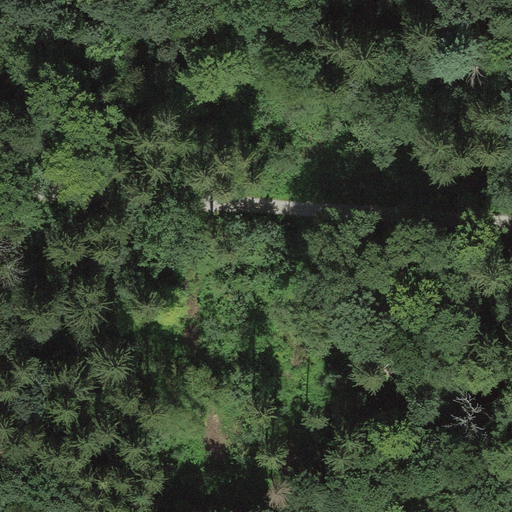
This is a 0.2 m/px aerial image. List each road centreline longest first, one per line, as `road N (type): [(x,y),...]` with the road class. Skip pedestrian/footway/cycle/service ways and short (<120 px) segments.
road 1 (track): [(0,184),(511,228)]
road 2 (track): [(317,0),(299,215),(297,511)]
